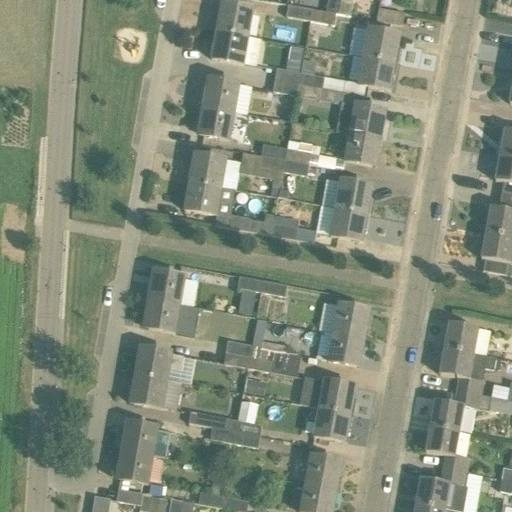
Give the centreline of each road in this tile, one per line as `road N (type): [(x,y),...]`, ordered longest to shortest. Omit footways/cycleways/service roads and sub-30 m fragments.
road 1 (residential): [(39,480),(89,485),(174,0)]
road 2 (residential): [(374,511),(468,0)]
road 3 (tertiary): [(39,480),(70,0)]
